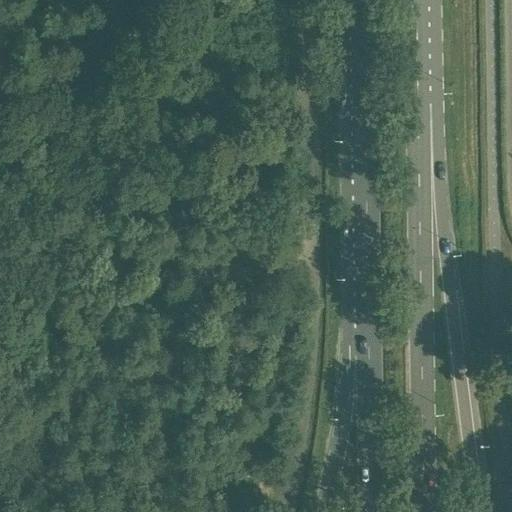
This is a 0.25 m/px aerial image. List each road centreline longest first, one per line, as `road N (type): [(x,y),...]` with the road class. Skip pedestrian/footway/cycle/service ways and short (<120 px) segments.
road 1 (unclassified): [(304,0),(309,322),(284,511)]
road 2 (primary): [(477,511),(424,102)]
road 3 (primary): [(423,511),(424,102)]
road 4 (primary): [(362,0),(365,335)]
road 5 (primary): [(365,335),(324,511)]
road 6 (primary): [(365,335),(371,511)]
